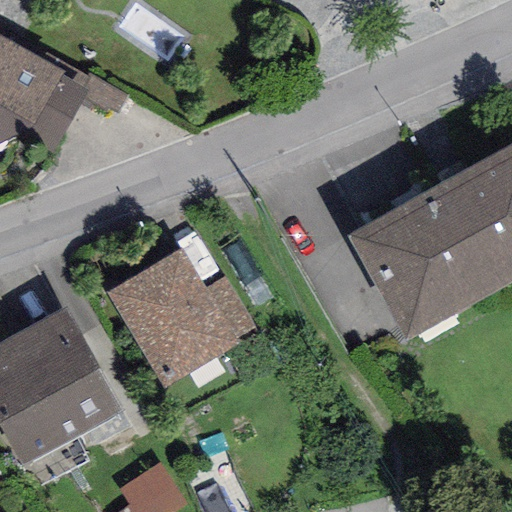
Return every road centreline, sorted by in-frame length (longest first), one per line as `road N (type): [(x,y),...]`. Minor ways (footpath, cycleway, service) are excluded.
road 1 (residential): [(401,511),(404,450),(218,166)]
road 2 (residential): [(0,237),(218,166)]
road 3 (residential): [(218,166),(399,87)]
road 4 (residential): [(283,0),(399,87)]
road 5 (residential): [(399,87),(511,38)]
